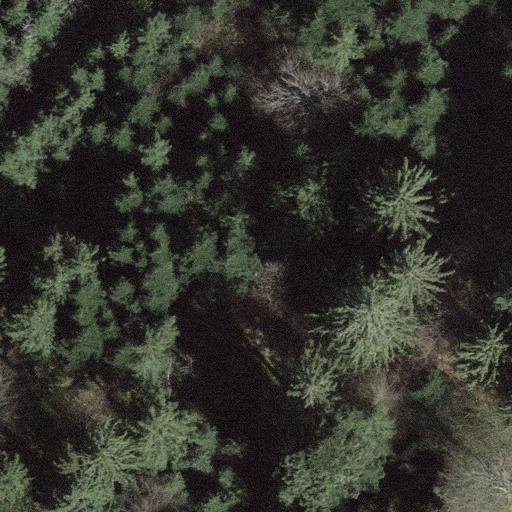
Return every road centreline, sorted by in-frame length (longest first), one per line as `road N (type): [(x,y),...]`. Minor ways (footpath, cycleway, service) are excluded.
road 1 (track): [(509,0),(404,511)]
road 2 (track): [(0,134),(102,0)]
